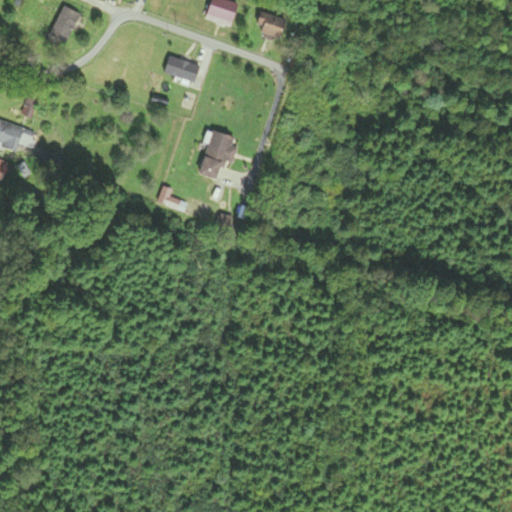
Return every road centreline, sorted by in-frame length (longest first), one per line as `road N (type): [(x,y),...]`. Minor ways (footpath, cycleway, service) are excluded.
road 1 (residential): [(86,0),(284,69)]
road 2 (residential): [(284,69),(241,222)]
road 3 (residential): [(0,64),(67,73),(97,53),(123,14)]
